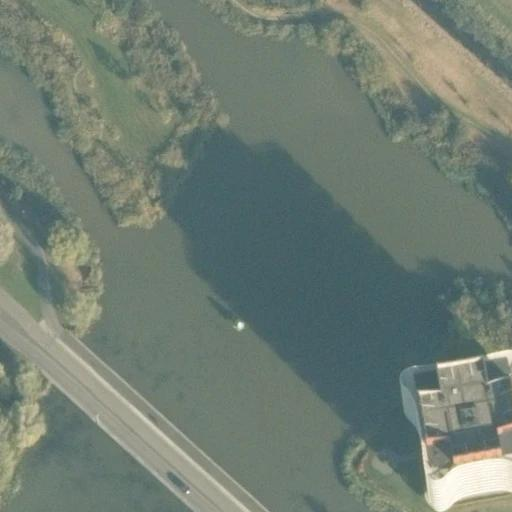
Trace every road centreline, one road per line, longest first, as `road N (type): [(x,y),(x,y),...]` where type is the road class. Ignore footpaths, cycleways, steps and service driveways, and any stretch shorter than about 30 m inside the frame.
road 1 (tertiary): [(231,511),(0,299)]
road 2 (tertiary): [(0,330),(206,511)]
